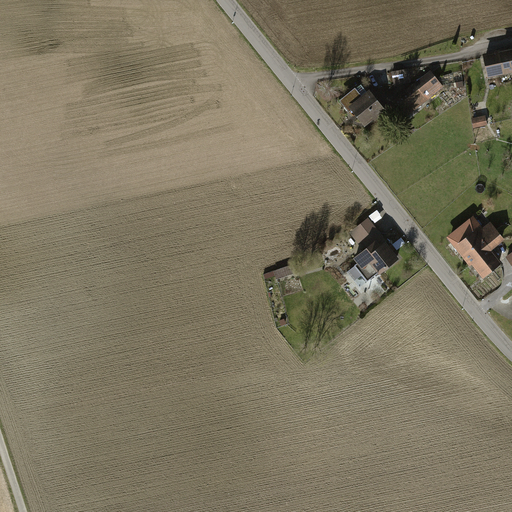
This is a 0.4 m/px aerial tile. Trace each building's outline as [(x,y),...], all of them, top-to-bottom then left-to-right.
[(511,49),(484,55),(488,76),(511,71),(511,49)] [(409,69),(393,72),(395,84),(411,81),(409,69)] [(413,111),(442,88),(431,74),(397,101),(402,107),(407,104),(413,111)] [(361,84),(341,100),(349,110),(352,108),(365,125),(383,111),(361,84)] [(473,119),(474,129),(488,127),(487,117),(473,119)] [(474,219),(447,239),(470,269),(472,267),(481,278),(498,265),(488,252),(502,241),(489,224),(482,229),(474,219)] [(365,248),(380,237),(369,221),(354,232),(365,248)] [(361,293),(398,263),(386,247),(380,251),(377,246),(353,265),(357,270),(348,276),(361,293)] [(276,273),(278,280),(293,276),(291,269),(276,273)]
